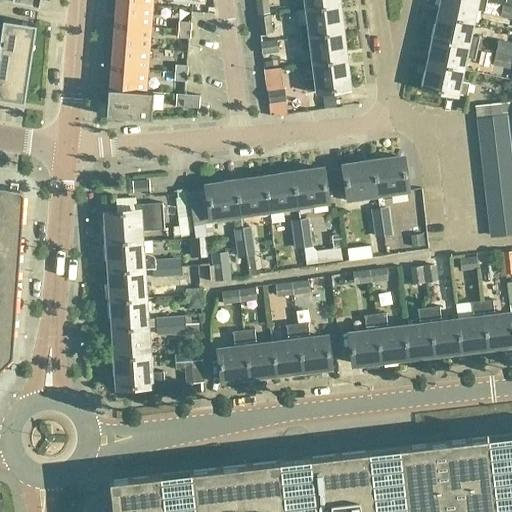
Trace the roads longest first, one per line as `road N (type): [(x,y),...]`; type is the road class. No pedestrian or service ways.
road 1 (unclassified): [(88,443),(511,389)]
road 2 (residential): [(65,149),(391,130)]
road 3 (residential): [(47,401),(65,149)]
road 4 (residential): [(467,251),(453,135),(419,126),(391,130)]
road 5 (residential): [(65,149),(78,0)]
